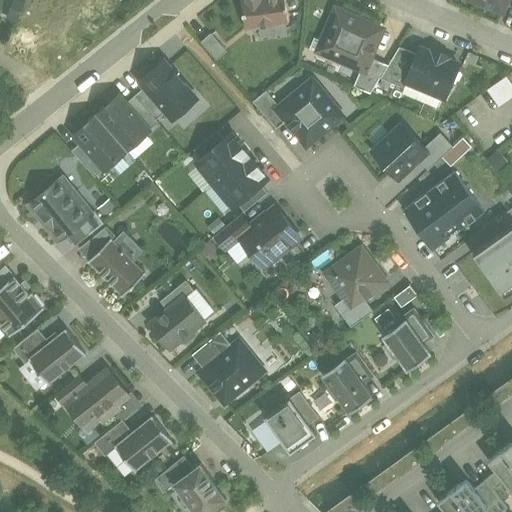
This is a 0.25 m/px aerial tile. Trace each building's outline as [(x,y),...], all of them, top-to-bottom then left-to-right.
[(9,0),(5,15),(16,18),(22,0),(9,0)] [(243,0),(248,28),(248,27),(289,21),(290,22),(287,0),(243,0)] [(475,0),(503,12),(508,0),(475,0)] [(384,27),(338,8),(324,40),(335,45),(331,54),(333,55),(334,57),(345,61),(347,60),(363,67),(366,69),(372,56),(384,27)] [(229,50),(213,32),(203,40),(219,58),(229,50)] [(391,63),(383,76),(407,87),(409,80),(408,79),(419,53),(401,45),(391,63)] [(441,55),(422,47),(419,53),(408,79),(409,80),(447,96),(461,63),(449,58),(450,55),(443,52),(441,55)] [(174,116),(196,98),(162,56),(140,74),(147,84),(170,111),(174,116)] [(372,56),(366,69),(363,67),(356,84),(373,91),(382,76),(383,76),(391,63),(372,56)] [(511,82),(507,76),(490,87),(501,104),(511,97),(511,82)] [(147,84),(135,94),(159,121),(170,111),(147,84)] [(304,85),(294,93),(294,95),(281,105),(279,107),(288,119),(309,144),(344,114),(320,85),(313,91),(307,84),(306,85),(304,85)] [(281,105),(268,89),(255,100),(278,127),(288,119),(279,107),(281,105)] [(120,94),(98,113),(128,148),(150,129),(127,102),(120,94)] [(135,94),(127,102),(150,129),(159,121),(135,94)] [(98,113),(75,133),(82,141),(105,168),(128,148),(98,113)] [(404,120),(373,149),(400,177),(421,158),(431,149),(427,144),(404,120)] [(194,148),(202,157),(226,138),(218,129),(194,148)] [(441,131),(427,144),(431,149),(421,158),(429,168),(443,155),(454,145),(453,144),(441,131)] [(198,161),(215,183),(250,154),(232,133),(226,138),(202,157),(198,161)] [(463,136),(454,145),(443,155),(452,164),(472,145),(463,136)] [(96,176),(105,168),(82,141),(73,149),(96,176)] [(500,149),(487,158),(497,171),(510,162),(500,149)] [(250,154),(215,183),(233,204),(237,201),(261,182),(268,176),(250,154)] [(421,160),(401,179),(407,185),(427,166),(421,160)] [(461,166),(435,184),(461,221),(486,204),(461,166)] [(59,180),(34,200),(63,236),(88,216),(59,180)] [(261,182),(237,201),(245,210),(268,191),(261,182)] [(435,184),(405,205),(431,242),(461,221),(435,184)] [(253,225),(241,235),(242,236),(266,265),(302,235),(278,205),(253,225)] [(511,206),(500,215),(509,227),(511,224),(511,206)] [(243,213),(217,234),(227,247),(242,236),(241,235),(253,225),(243,213)] [(511,224),(509,227),(477,249),(501,284),(511,276),(511,224)] [(109,225),(96,235),(105,244),(113,237),(114,238),(118,234),(109,225)] [(96,235),(80,247),(91,258),(105,244),(96,235)] [(114,238),(113,237),(105,244),(91,258),(91,259),(126,293),(147,272),(126,251),(127,250),(125,248),(124,248),(114,238)] [(362,244),(325,271),(344,297),(352,307),(365,297),(389,280),(362,244)] [(3,285),(0,287),(0,316),(13,333),(46,307),(33,292),(31,293),(16,275),(3,285)] [(188,279),(162,299),(170,309),(187,295),(187,296),(196,289),(188,279)] [(395,291),(403,302),(418,291),(410,281),(395,291)] [(170,309),(153,323),(172,346),(181,338),(187,339),(195,332),(196,326),(205,318),(187,296),(187,295),(170,309)] [(374,308),(365,297),(352,307),(344,297),(336,303),(351,325),(374,308)] [(429,323),(416,305),(405,314),(408,318),(409,317),(419,331),(429,323)] [(408,318),(385,334),(391,342),(387,344),(396,357),(400,354),(409,367),(433,350),(419,331),(409,317),(408,318)] [(52,341),(40,327),(15,347),(27,362),(32,358),(31,357),(52,341)] [(52,341),(31,357),(32,358),(51,381),(88,352),(69,327),(52,341)] [(234,344),(222,330),(212,339),(223,353),(234,344)] [(206,367),(201,371),(227,402),(260,374),(251,363),(257,358),(241,338),(234,344),(223,353),(206,367)] [(223,353),(212,339),(194,353),(206,367),(223,353)] [(372,367),(359,349),(348,357),(361,375),(372,367)] [(348,356),(325,373),(351,409),(374,393),(361,375),(348,357),(348,356)] [(90,385),(69,401),(89,426),(102,416),(104,419),(120,406),(118,403),(130,394),(110,369),(90,385)] [(81,374),(59,392),(67,402),(69,401),(90,385),(81,374)] [(289,442),(312,425),(289,394),(266,411),(289,442)] [(135,431),(118,444),(118,445),(137,469),(174,439),(155,415),(135,431)] [(125,418),(97,441),(107,454),(118,445),(118,444),(135,431),(125,418)] [(511,441),(490,459),(498,469),(506,480),(511,486),(511,441)] [(186,454),(159,476),(168,489),(176,483),(175,482),(177,481),(196,467),(186,454)] [(196,467),(177,481),(175,482),(176,483),(177,483),(198,511),(208,511),(227,499),(229,498),(228,497),(227,497),(203,463),(204,463),(203,462),(201,463),(196,467)] [(498,469),(487,478),(496,488),(506,480),(498,469)] [(501,511),(510,506),(496,488),(487,478),(476,486),(491,505),(484,511),(485,511),(501,511)] [(465,486),(462,482),(440,500),(449,511),(482,511),(484,511),(491,505),(476,486),(471,481),(465,486)]
